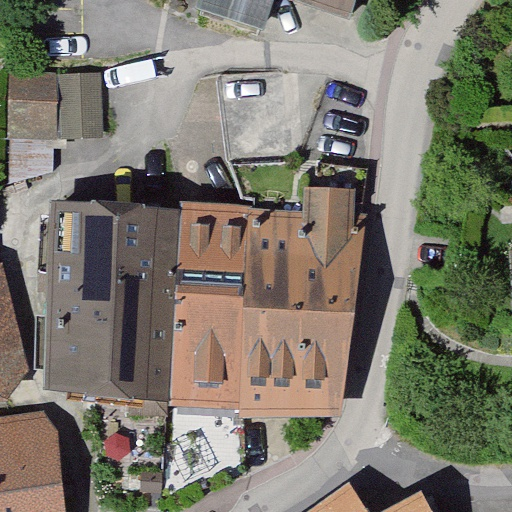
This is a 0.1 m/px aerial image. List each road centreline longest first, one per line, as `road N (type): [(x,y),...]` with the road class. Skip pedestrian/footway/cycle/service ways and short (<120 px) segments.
road 1 (residential): [(353,459),(376,380),(413,51),(455,0)]
road 2 (residential): [(511,485),(474,488),(353,459)]
